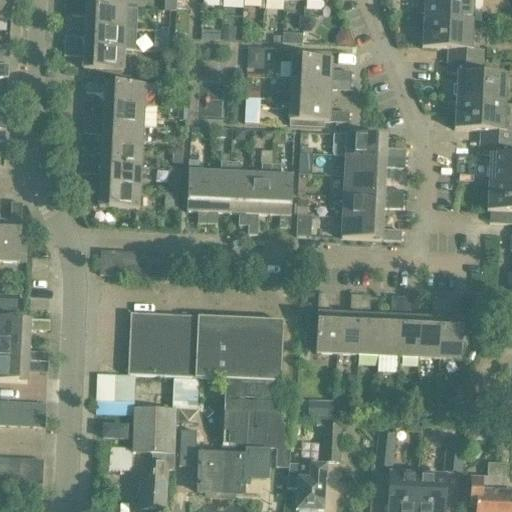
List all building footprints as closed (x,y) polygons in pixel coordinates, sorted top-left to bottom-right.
[(0,0),(0,21),(10,22),(11,0),(0,0)] [(125,11),(125,5),(125,0),(66,0),(66,8),(125,11)] [(474,0),(423,0),(422,23),(473,25),(474,0)] [(85,30),(124,31),(136,32),(137,11),(125,11),(66,8),(65,18),(85,19),(85,30)] [(471,52),(473,25),(422,23),(421,51),(447,52),(446,64),(482,66),(483,53),(471,52)] [(234,30),(223,29),(222,42),(234,43),(234,30)] [(64,49),(123,51),(135,52),(136,32),(124,31),(85,30),(84,40),(64,39),(64,49)] [(208,32),(208,42),(220,43),(220,33),(208,32)] [(0,47),(0,59),(8,60),(9,47),(0,47)] [(122,73),(123,51),(64,49),(63,59),(83,59),(83,71),(122,73)] [(331,62),(291,60),(290,81),(350,84),(350,74),(330,73),(331,62)] [(456,77),(455,104),(505,106),(507,78),(482,77),(482,66),(446,64),(446,76),(456,77)] [(0,79),(7,80),(8,67),(0,66),(0,79)] [(290,81),(289,102),(329,103),(330,93),(349,93),(350,84),(290,81)] [(104,96),(103,107),(143,109),(144,87),(85,84),(84,95),(104,96)] [(256,88),(246,88),(245,100),(255,101),(256,88)] [(348,115),(329,114),(329,103),(289,102),(289,123),(335,125),(335,130),(348,131),(348,115)] [(511,134),(504,134),(505,106),(455,104),(453,132),(479,134),(479,145),(511,146),(511,134)] [(83,126),(142,129),(155,130),(156,110),(143,109),(103,107),(103,118),(83,117),(83,126)] [(179,111),(178,122),(186,122),(187,111),(179,111)] [(251,126),(258,127),(258,114),(245,113),(244,117),(244,126),(251,126)] [(102,137),(101,147),(141,150),(142,129),(83,126),(82,136),(102,137)] [(284,147),(285,135),(274,135),(273,146),(284,147)] [(385,151),(385,139),(346,137),(345,159),(404,162),(405,152),(385,151)] [(511,146),(479,145),(478,158),(489,159),(487,186),(511,186),(511,146)] [(81,157),(81,167),(140,170),(141,150),(101,147),(101,158),(81,157)] [(181,165),(182,152),(173,151),(172,165),(181,165)] [(345,159),(344,179),(384,181),(384,170),(404,171),(404,162),(345,159)] [(207,227),(209,174),(199,173),(199,163),(188,163),(186,214),(198,215),(197,226),(207,227)] [(228,216),(230,175),(230,165),(220,164),(220,174),(209,174),(207,227),(217,227),(217,216),(228,216)] [(250,176),(239,175),(240,165),(230,165),(230,175),(228,216),(238,217),(238,228),(247,228),(247,229),(250,176)] [(268,218),(270,177),(271,167),(261,166),(261,176),(250,176),(247,229),(247,228),(246,237),(257,238),(258,218),(268,218)] [(139,191),(140,170),(81,167),(80,177),(100,178),(99,188),(139,191)] [(292,178),(280,177),(281,167),(271,167),(270,177),(268,218),(279,219),(278,230),(289,231),(292,178)] [(171,191),(181,191),(181,179),(172,179),(171,191)] [(384,181),(344,179),(343,200),(402,203),(403,193),(383,192),(384,181)] [(511,186),(487,186),(486,214),(511,215),(511,228),(511,227),(511,186)] [(138,212),(139,191),(99,188),(99,199),(79,198),(79,209),(138,212)] [(167,211),(177,212),(178,194),(167,194),(167,211)] [(343,200),(342,220),(382,222),(382,211),(402,212),(402,203),(343,200)] [(306,203),(297,202),(297,217),(305,217),(306,203)] [(10,225),(0,224),(0,265),(26,267),(27,230),(20,229),(21,206),(11,205),(10,225)] [(310,240),(311,219),(297,218),(296,239),(310,240)] [(341,241),(400,244),(401,234),(381,233),(382,222),(342,220),(341,241)] [(99,278),(112,278),(113,254),(100,254),(99,278)] [(112,278),(124,279),(125,255),(113,254),(112,278)] [(124,279),(136,280),(137,256),(125,255),(124,279)] [(149,256),(137,256),(136,280),(148,280),(149,256)] [(161,257),(149,256),(148,280),(160,281),(161,257)] [(173,257),(161,257),(160,281),(172,281),(173,257)] [(318,296),(315,357),(337,358),(338,317),(328,317),(329,297),(318,296)] [(338,317),(337,358),(357,359),(360,298),(350,298),(349,318),(338,317)] [(360,298),(357,359),(377,360),(379,319),(368,318),(369,299),(360,298)] [(379,319),(377,360),(398,361),(401,300),(391,300),(390,319),(379,319)] [(401,300),(398,361),(418,362),(420,321),(409,320),(410,301),(401,300)] [(420,321),(418,362),(438,363),(441,302),(432,302),(431,321),(420,321)] [(441,302),(438,363),(460,363),(462,323),(450,322),(451,303),(441,302)] [(310,307),(299,306),(299,319),(310,319),(310,307)] [(133,378),(224,382),(221,449),(233,450),(276,452),(289,452),(293,385),(280,385),(282,324),(130,317),(128,372),(127,372),(127,378),(133,378)] [(49,323),(0,320),(0,342),(29,344),(29,333),(49,334),(49,323)] [(28,354),(29,344),(0,342),(0,362),(47,365),(48,355),(28,354)] [(47,375),(47,365),(0,362),(0,384),(26,386),(27,373),(47,375)] [(133,378),(127,378),(96,377),(96,404),(132,405),(133,378)] [(0,428),(8,429),(9,405),(0,404),(0,428)] [(95,416),(132,417),(132,405),(96,404),(95,416)] [(8,429),(20,429),(21,406),(9,405),(8,429)] [(20,429),(32,430),(33,406),(21,406),(20,429)] [(45,407),(33,406),(32,430),(44,431),(45,407)] [(334,407),(334,408),(334,414),(334,416),(344,417),(344,409),(344,407),(334,407)] [(100,449),(99,471),(130,474),(132,455),(153,456),(152,482),(142,482),(140,511),(163,511),(166,473),(173,473),(176,413),(133,411),(132,451),(100,449)] [(177,425),(196,426),(197,412),(177,411),(177,425)] [(316,419),(316,427),(324,428),(340,429),(341,420),(316,419)] [(125,441),(126,429),(103,428),(103,440),(125,441)] [(324,428),(322,464),(338,465),(340,429),(324,428)] [(392,471),(396,437),(377,435),(374,469),(392,471)] [(460,476),(464,442),(446,440),(442,474),(460,476)] [(221,449),(220,496),(230,497),(231,494),(238,494),(238,483),(240,483),(244,480),(260,480),(261,455),(233,454),(233,450),(221,449)] [(275,470),(288,470),(289,452),(276,452),(275,470)] [(220,496),(221,457),(195,456),(194,483),(199,483),(198,495),(220,496)] [(6,485),(18,486),(19,462),(7,461),(6,485)] [(18,486),(30,486),(31,462),(19,462),(18,486)] [(43,463),(31,462),(30,486),(42,487),(43,463)] [(322,511),(325,468),(309,467),(308,481),(300,480),(301,467),(289,466),(286,491),(296,491),(295,511),(322,511)] [(487,479),(470,478),(469,504),(475,505),(475,511),(494,511),(496,466),(487,466),(486,477),(487,477),(487,479)] [(506,477),(506,467),(496,466),(494,511),(511,511),(511,491),(504,491),(505,478),(506,477)] [(415,511),(417,476),(389,475),(387,511),(415,511)] [(443,511),(445,477),(417,476),(415,511),(443,511)]
